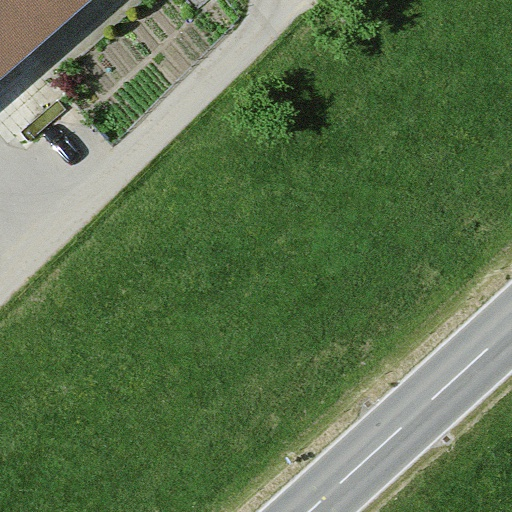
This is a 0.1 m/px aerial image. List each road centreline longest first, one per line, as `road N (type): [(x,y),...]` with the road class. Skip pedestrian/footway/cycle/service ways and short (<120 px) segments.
road 1 (residential): [(0,270),(303,0)]
road 2 (secondary): [(292,511),(511,313)]
